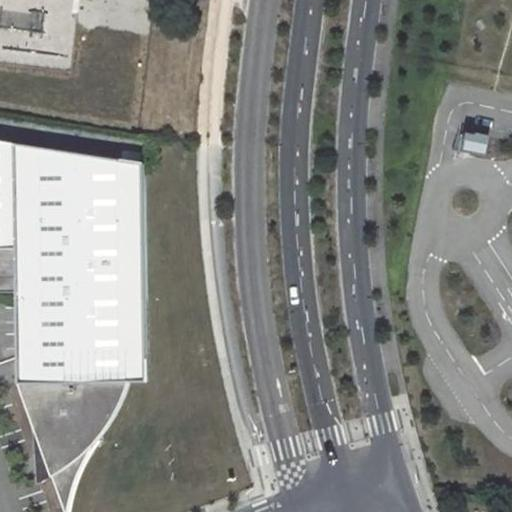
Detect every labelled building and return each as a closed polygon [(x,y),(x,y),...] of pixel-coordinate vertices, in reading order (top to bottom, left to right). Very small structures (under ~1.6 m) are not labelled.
[(0,0),(0,59),(68,68),(75,0),(0,0)] [(487,134),(463,129),(461,148),(472,150),(483,153),(487,134)] [(0,252),(18,252),(19,306),(38,306),(40,427),(35,427),(54,482),(64,511),(70,511),(72,500),(76,486),(81,473),(85,466),(96,449),(95,448),(98,444),(112,423),(120,407),(129,384),(132,372),(135,352),(136,332),(138,302),(146,302),(142,166),(0,143),(0,252)] [(129,384),(148,384),(146,302),(138,302),(136,332),(135,352),(132,372),(129,384)] [(19,306),(21,387),(35,427),(40,427),(38,306),(19,306)] [(35,427),(37,488),(54,482),(35,427)]
